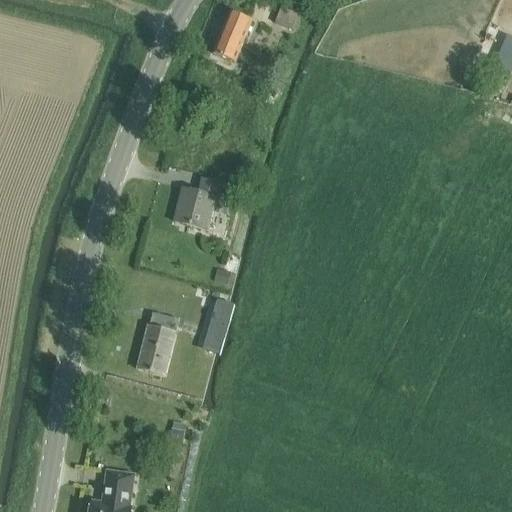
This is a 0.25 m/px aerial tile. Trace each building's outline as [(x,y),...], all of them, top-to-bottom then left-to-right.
[(293,32),(300,14),(282,7),(275,25),(293,32)] [(235,65),(252,24),(231,15),(214,57),(235,65)] [(208,233),(213,214),(219,215),(226,188),(202,182),(199,195),(183,191),(174,224),(208,233)] [(218,290),(227,292),(232,273),(222,271),(218,290)] [(159,310),(142,373),(176,382),(192,322),(206,325),(212,302),(187,295),(181,316),(159,310)] [(171,431),(169,444),(182,447),(184,434),(171,431)] [(91,511),(131,511),(132,510),(130,509),(135,478),(107,474),(102,505),(93,504),(91,511)]
